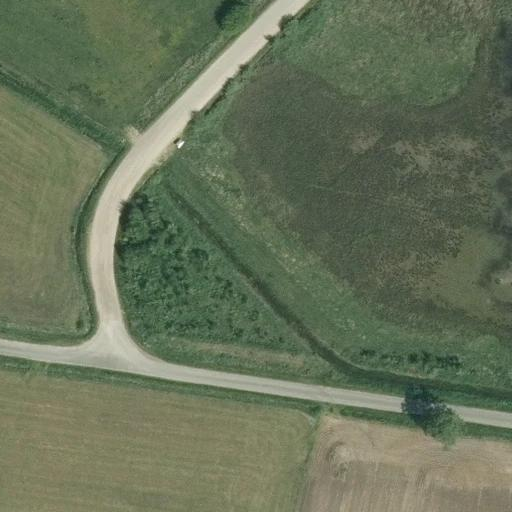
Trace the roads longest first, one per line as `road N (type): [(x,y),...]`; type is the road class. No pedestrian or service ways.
road 1 (unclassified): [(511,421),(0,347)]
road 2 (track): [(117,363),(99,254),(115,192),(142,154),(295,0)]
